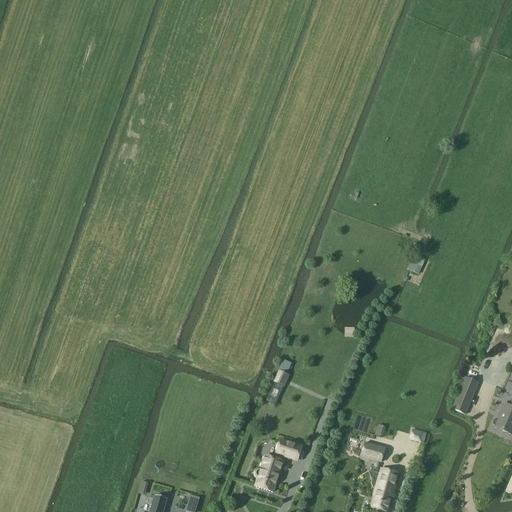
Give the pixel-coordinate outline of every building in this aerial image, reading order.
[(424,261),(416,258),(413,256),(407,270),(410,271),(418,275),(424,261)] [(283,362),(279,371),(286,374),(291,365),(283,362)] [(464,416),(477,384),(465,379),(452,410),(464,416)] [(275,405),(283,387),(274,383),(266,401),(275,405)] [(495,428),(494,429),(510,436),(511,431),(511,400),(509,408),(505,406),(498,420),(496,420),(494,421),(493,422),(492,425),(493,427),(495,428)] [(424,443),(425,431),(410,430),(409,441),(424,443)] [(297,461),(301,448),(280,441),(274,460),(265,457),(261,470),(258,470),(256,471),(255,473),(254,476),(255,478),(258,479),(255,488),(272,493),(284,457),(297,461)] [(380,464),(385,449),(364,443),(359,458),(380,464)] [(382,511),(388,511),(399,474),(382,470),(373,497),(374,497),(371,509),(382,511)] [(162,511),(166,500),(154,497),(149,511),(162,511)] [(195,508),(197,500),(191,498),(189,506),(195,508)]
